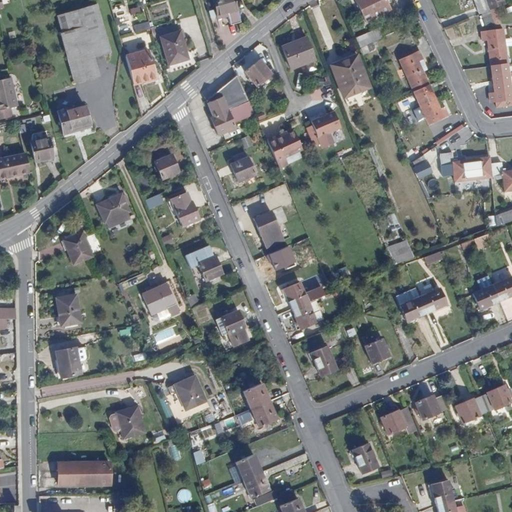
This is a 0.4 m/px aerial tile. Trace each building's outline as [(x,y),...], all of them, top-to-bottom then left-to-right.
[(97,0),(89,0),(79,2),(83,18),(63,23),(76,75),(95,70),(91,51),(109,46),(97,0)] [(212,0),(217,14),(238,8),(235,0),(212,0)] [(354,0),(365,21),(390,9),(385,0),(354,0)] [(472,0),(479,15),(481,13),(489,10),(484,0),(472,0)] [(496,8),(502,5),(500,0),(484,0),(489,10),(496,8)] [(83,18),(79,2),(59,7),(63,23),(83,18)] [(489,10),(481,13),(485,25),(494,23),(495,24),(500,23),(496,8),(489,10)] [(168,63),(183,58),(179,40),(183,39),(182,36),(184,36),(182,28),(176,29),(174,23),(158,28),(168,63)] [(487,40),(490,66),(507,64),(502,29),(480,32),(481,41),(487,40)] [(379,30),(368,35),(371,42),(383,37),(379,30)] [(356,40),(359,48),(371,42),(368,35),(356,40)] [(305,36),(295,41),(296,44),(282,49),(290,69),(314,60),(305,36)] [(179,40),(183,58),(188,57),(183,39),(179,40)] [(296,44),(295,41),(281,46),(282,49),(296,44)] [(372,42),(359,48),(362,54),(375,49),(372,42)] [(125,53),(133,82),(157,75),(150,46),(125,53)] [(413,92),(428,85),(417,61),(422,58),(419,50),(398,60),(413,92)] [(357,55),(331,66),(340,87),(342,87),(345,96),(370,86),(357,55)] [(259,60),(244,72),(255,86),(270,74),(259,60)] [(507,64),(490,66),(494,93),(489,94),(490,102),(511,99),(510,89),(509,82),(507,64)] [(248,101),(236,75),(205,100),(212,116),(210,118),(217,135),(235,128),(233,123),(241,119),(236,106),(248,101)] [(11,105),(17,104),(11,76),(0,78),(0,116),(13,114),(11,105)] [(440,109),(428,85),(413,92),(428,125),(448,115),(445,107),(440,109)] [(87,106),(60,112),(64,133),(92,127),(87,106)] [(328,132),(340,128),(333,111),(310,121),(321,148),(333,143),(328,132)] [(310,121),(323,115),(322,112),(308,118),(310,121)] [(48,130),(29,134),(35,161),(54,157),(48,130)] [(281,135),(280,133),(266,140),(279,168),(287,164),(284,157),(302,149),(293,130),(286,134),(281,135)] [(262,138),(257,140),(261,147),(266,145),(262,138)] [(367,147),(377,173),(383,171),(372,145),(367,147)] [(234,162),(246,157),(244,151),(232,156),(234,162)] [(410,162),(419,156),(416,151),(407,155),(410,162)] [(433,168),(425,152),(419,156),(410,162),(416,176),(433,168)] [(489,164),(488,157),(452,162),(451,152),(441,154),(439,156),(441,173),(453,172),(454,179),(466,177),(466,180),(491,178),(489,164)] [(0,178),(29,173),(25,153),(0,157),(0,178)] [(171,155),(154,162),(161,180),(179,172),(171,155)] [(247,157),(246,157),(234,162),(230,165),(237,182),(255,174),(247,157)] [(501,162),(489,164),(491,178),(502,176),(504,191),(511,190),(511,169),(502,171),(501,162)] [(139,174),(133,177),(141,192),(147,189),(139,174)] [(185,192),(170,198),(174,209),(181,226),(199,219),(191,202),(189,202),(185,192)] [(107,226),(128,217),(126,213),(128,212),(120,193),(96,204),(103,223),(106,222),(107,226)] [(159,194),(144,200),(146,206),(161,200),(159,194)] [(496,226),(511,220),(511,209),(495,215),(496,226)] [(270,211),(252,219),(265,248),(283,240),(270,211)] [(81,232),(62,240),(72,264),(91,257),(81,232)] [(488,238),(486,234),(473,239),(477,249),(483,246),(481,241),(488,238)] [(474,243),(473,239),(460,243),(462,249),(475,244),(474,243)] [(386,247),(394,264),(413,257),(406,240),(386,247)] [(197,263),(205,281),(222,274),(214,256),(213,256),(208,245),(185,256),(189,266),(197,263)] [(429,262),(441,258),(439,251),(426,256),(429,262)] [(492,284),(499,301),(511,295),(511,276),(492,284)] [(158,287),(141,294),(149,314),(166,307),(170,316),(179,312),(165,282),(158,286),(158,287)] [(282,289),(291,309),(307,302),(298,282),(282,289)] [(483,308),(499,301),(492,284),(471,293),(477,306),(481,304),(483,308)] [(417,316),(426,313),(419,297),(415,287),(395,296),(407,324),(417,319),(417,316)] [(419,297),(426,313),(442,306),(440,302),(444,300),(439,288),(419,297)] [(75,294),(54,298),(60,326),(80,322),(75,294)] [(194,294),(185,298),(190,308),(198,305),(194,294)] [(307,302),(315,322),(323,319),(315,299),(307,302)] [(190,308),(195,320),(210,314),(205,302),(198,305),(190,308)] [(307,302),(291,309),(299,329),(315,322),(307,302)] [(15,319),(15,309),(4,309),(2,319),(5,319),(15,319)] [(225,315),(218,318),(215,319),(222,335),(227,334),(232,347),(248,340),(244,329),(245,327),(237,310),(230,312),(229,310),(224,312),(225,315)] [(381,338),(363,346),(371,364),(389,356),(386,348),(388,347),(387,344),(384,344),(381,338)] [(166,343),(158,347),(161,353),(170,350),(166,343)] [(333,343),(307,353),(308,357),(311,356),(319,376),(343,367),(333,343)] [(75,347),(55,351),(60,378),(80,373),(78,361),(85,359),(83,347),(77,348),(75,347)] [(193,375),(173,385),(184,410),(205,401),(193,375)] [(250,409),(268,401),(260,383),(242,391),(250,409)] [(486,393),(479,396),(486,411),(493,408),(494,410),(503,405),(511,402),(509,397),(511,395),(511,394),(509,388),(506,389),(504,384),(487,391),(486,393)] [(447,408),(441,395),(434,399),(432,395),(414,402),(422,420),(447,408)] [(486,411),(479,396),(473,398),(472,398),(454,405),(462,423),(479,415),(479,414),(486,411)] [(227,399),(234,415),(239,413),(232,397),(227,399)] [(276,419),(268,401),(250,409),(257,427),(264,424),(270,421),(276,419)] [(220,405),(224,416),(231,414),(226,403),(220,405)] [(137,405),(115,412),(122,439),(144,433),(137,405)] [(508,417),(503,405),(494,410),(498,422),(508,417)] [(397,409),(379,417),(387,435),(405,427),(407,434),(415,431),(405,407),(398,411),(397,409)] [(239,413),(234,415),(238,425),(252,420),(247,410),(239,413)] [(190,437),(193,443),(200,441),(197,434),(190,437)] [(367,442),(355,448),(356,452),(353,453),(361,474),(377,467),(367,442)] [(242,479),(260,472),(253,454),(234,462),(242,479)] [(109,462),(57,463),(57,485),(110,484),(109,462)] [(392,476),(391,469),(380,472),(382,478),(392,476)] [(268,490),(260,472),(242,479),(242,481),(245,487),(249,498),(268,490)] [(431,488),(436,505),(453,501),(448,480),(434,483),(435,487),(431,488)] [(236,491),(245,487),(242,481),(233,485),(236,491)] [(129,494),(112,494),(112,506),(129,506),(129,494)] [(280,511),(303,511),(297,498),(278,506),(280,511)] [(455,511),(453,501),(436,505),(437,511),(455,511)]
